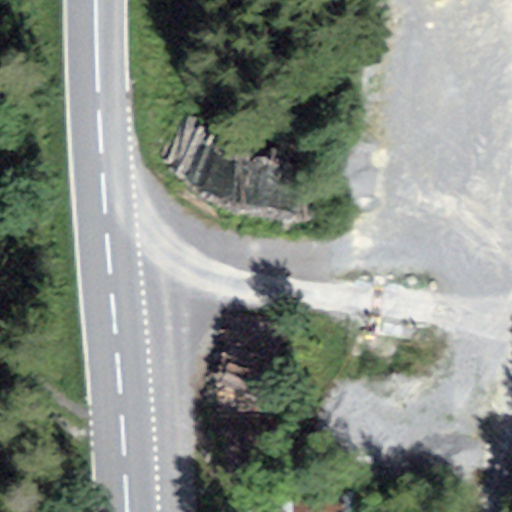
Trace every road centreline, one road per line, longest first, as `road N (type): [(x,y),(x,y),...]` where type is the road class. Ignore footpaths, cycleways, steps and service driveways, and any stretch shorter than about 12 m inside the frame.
road 1 (secondary): [(96,0),(126,511)]
road 2 (unknown): [(110,282),(291,286),(381,361),(426,458),(424,511)]
